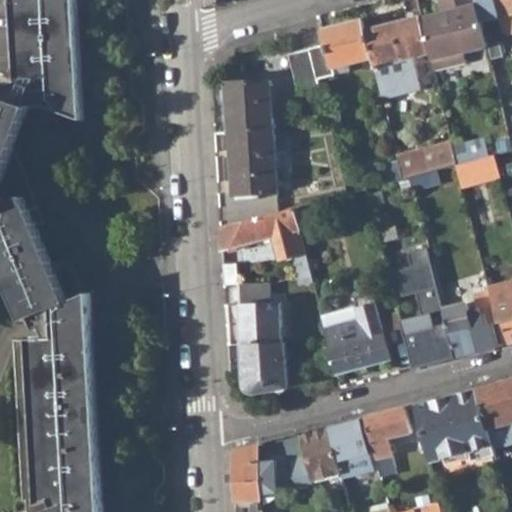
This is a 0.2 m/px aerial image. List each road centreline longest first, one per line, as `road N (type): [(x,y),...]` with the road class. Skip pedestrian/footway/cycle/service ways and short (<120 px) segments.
road 1 (residential): [(511,362),(207,443)]
road 2 (residential): [(179,31),(196,274)]
road 3 (residential): [(0,366),(16,329),(160,276),(196,274)]
road 4 (residential): [(196,274),(207,443)]
road 5 (residential): [(309,0),(179,31)]
